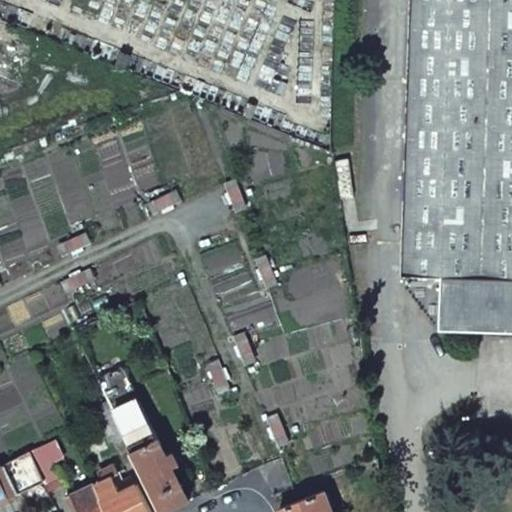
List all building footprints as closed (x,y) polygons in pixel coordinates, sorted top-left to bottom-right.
[(511,0),(410,0),(401,276),(442,278),(440,330),(511,332),(511,0)] [(97,379),(113,413),(140,400),(124,367),(97,379)] [(125,437),(127,440),(153,427),(140,400),(113,413),(125,437)] [(100,420),(112,443),(125,437),(113,413),(100,420)] [(162,510),(162,511),(167,511),(190,502),(173,468),(179,465),(173,454),(167,456),(153,427),(127,440),(162,510)] [(45,483),(49,489),(61,483),(44,446),(30,452),(45,483)] [(0,466),(0,503),(45,483),(30,452),(0,466)] [(95,483),(108,511),(152,511),(138,484),(121,493),(111,474),(95,483)] [(108,511),(95,483),(67,497),(73,511),(108,511)] [(334,511),(326,490),(279,508),(280,511),(334,511)]
